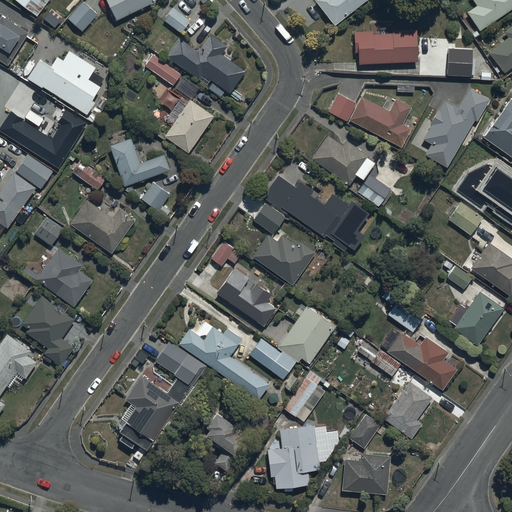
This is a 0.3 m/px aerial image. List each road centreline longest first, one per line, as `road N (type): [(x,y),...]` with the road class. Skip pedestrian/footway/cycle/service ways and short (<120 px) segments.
road 1 (residential): [(240,0),(286,53),(286,94),(23,469)]
road 2 (residential): [(23,469),(167,511)]
road 3 (residential): [(432,511),(511,401)]
